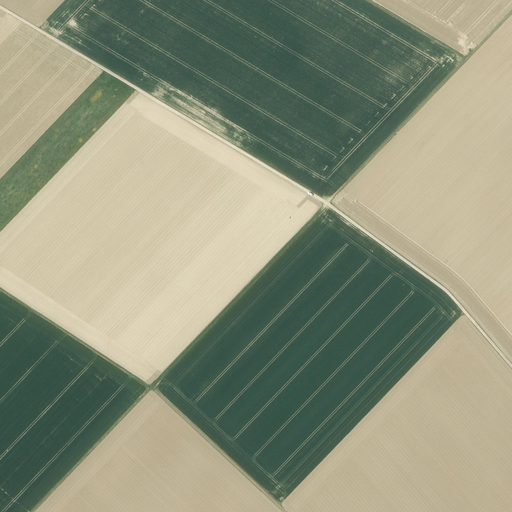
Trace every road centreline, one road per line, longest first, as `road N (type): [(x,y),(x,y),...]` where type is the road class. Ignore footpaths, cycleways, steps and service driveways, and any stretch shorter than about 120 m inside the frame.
road 1 (track): [(31,511),(511,11)]
road 2 (track): [(511,366),(445,290),(327,203),(0,6)]
road 3 (track): [(0,288),(150,387),(283,511)]
